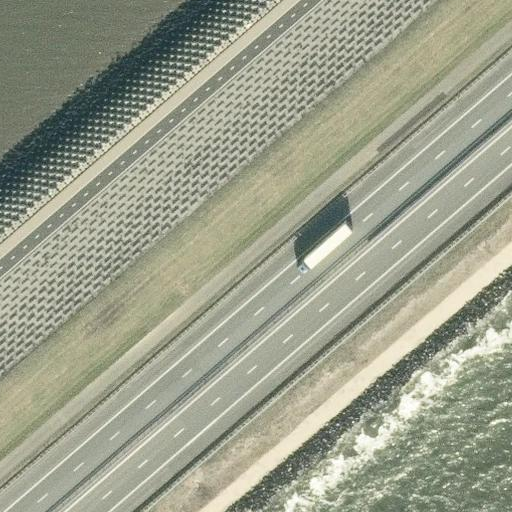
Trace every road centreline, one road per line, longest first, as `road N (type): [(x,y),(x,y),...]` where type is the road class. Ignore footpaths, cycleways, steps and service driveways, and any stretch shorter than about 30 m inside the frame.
road 1 (motorway): [(511,92),(26,511)]
road 2 (motorway): [(86,511),(511,144)]
